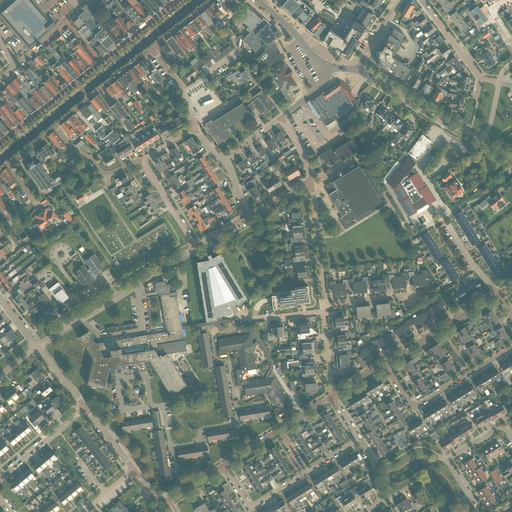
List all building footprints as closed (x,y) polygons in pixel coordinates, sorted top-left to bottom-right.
[(28,0),(14,0),(0,13),(30,48),(55,27),(50,21),(48,23),(28,0)] [(93,0),(92,0),(89,3),(95,10),(99,7),(93,0)] [(103,0),(93,0),(103,11),(108,6),(103,0)] [(127,2),(124,0),(115,0),(125,11),(132,19),(139,28),(144,23),(137,14),(127,2)] [(126,0),(145,22),(152,17),(148,12),(147,13),(143,8),(138,2),(135,0),(126,0)] [(143,8),(145,7),(146,8),(152,16),(158,12),(147,0),(144,0),(140,3),(139,1),(138,2),(143,8)] [(147,0),(159,11),(164,7),(166,5),(162,1),(161,1),(160,2),(157,0),(147,0)] [(213,11),(216,15),(219,18),(223,15),(221,12),(224,9),(226,12),(231,8),(226,3),(228,2),(225,0),(218,0),(214,4),(219,9),(218,10),(216,8),(213,11)] [(270,0),(271,1),(272,0),(277,0),(277,1),(279,2),(281,0),(284,3),(281,7),(292,16),(292,15),(294,17),(293,18),(304,27),(313,16),(300,6),(301,5),(294,0),(270,0)] [(363,0),(355,0),(355,1),(367,9),(370,5),(371,6),(377,10),(380,5),(375,1),(372,0),(370,0),(368,3),(363,0)] [(125,25),(132,33),(137,29),(113,1),(111,3),(113,6),(110,8),(112,10),(117,16),(120,13),(122,14),(121,15),(124,18),(122,20),(125,24),(125,25)] [(102,22),(96,14),(86,3),(81,8),(84,12),(78,17),(78,18),(109,52),(115,47),(116,47),(121,43),(102,22)] [(443,8),(447,13),(453,8),(449,3),(443,8)] [(414,8),(408,4),(405,9),(415,15),(417,17),(421,14),(419,11),(416,12),(412,10),(414,8)] [(475,4),(468,9),(470,12),(480,26),(487,20),(480,10),(477,7),(475,4)] [(212,19),(214,17),(216,19),(218,22),(220,20),(219,19),(219,18),(216,15),(216,16),(209,8),(205,11),(212,19)] [(249,8),(239,19),(248,27),(246,30),(250,33),(262,20),(249,8)] [(405,9),(401,15),(407,18),(409,16),(410,17),(412,19),(415,15),(405,9)] [(452,15),(450,16),(454,22),(460,17),(463,15),(462,14),(464,13),(464,14),(466,13),(465,11),(464,10),(461,12),(461,13),(458,15),(456,12),(455,11),(451,13),(452,15)] [(216,28),(218,27),(212,19),(205,11),(200,16),(209,26),(212,24),(216,28)] [(373,17),(363,11),(344,42),(329,32),(323,41),(347,57),(373,17)] [(334,19),(336,17),(325,11),(324,13),(334,19)] [(117,19),(114,22),(127,37),(132,33),(114,12),(113,13),(117,19)] [(329,27),(331,28),(336,20),(324,13),(322,15),(332,21),(329,27)] [(210,34),(211,36),(214,34),(211,30),(210,29),(208,27),(207,25),(199,16),(195,20),(202,29),(204,27),(207,32),(210,34)] [(110,22),(106,25),(122,42),(127,38),(111,21),(111,20),(109,17),(107,18),(110,22)] [(306,29),(323,41),(329,32),(330,30),(319,23),(321,19),(318,17),(307,27),(306,29)] [(417,22),(414,24),(416,27),(419,24),(423,29),(427,26),(425,24),(428,22),(424,17),(417,22)] [(454,22),(458,26),(464,22),(460,17),(454,22)] [(76,26),(79,30),(78,31),(89,43),(93,46),(94,46),(103,57),(109,52),(78,18),(73,22),(76,26)] [(196,33),(197,34),(201,31),(202,32),(201,33),(204,37),(206,35),(194,20),(189,24),(196,33)] [(250,33),(242,41),(256,53),(260,48),(264,52),(274,41),(278,37),(279,36),(281,34),(279,33),(278,32),(266,21),(264,22),(262,20),(250,33)] [(464,22),(458,26),(462,32),(462,31),(465,34),(469,31),(466,28),(467,27),(468,28),(473,25),(470,21),(466,25),(464,22)] [(197,40),(200,38),(197,34),(196,33),(195,33),(188,25),(183,29),(190,39),(194,36),(197,40)] [(427,27),(421,31),(423,33),(424,35),(427,33),(429,36),(435,31),(431,26),(429,28),(427,27)] [(196,47),(182,29),(177,33),(191,51),(196,47)] [(377,56),(379,65),(404,81),(411,70),(394,59),(395,58),(394,58),(394,56),(393,55),(405,36),(394,29),(387,39),(383,46),(377,56)] [(191,51),(177,33),(172,37),(183,51),(187,49),(188,47),(191,51)] [(428,36),(421,41),(425,44),(430,40),(428,36)] [(432,40),(429,42),(431,45),(433,44),(436,47),(443,42),(439,36),(433,41),(432,40)] [(69,44),(70,44),(90,67),(96,62),(85,50),(86,49),(84,47),(84,45),(82,45),(81,43),(81,42),(79,41),(75,37),(69,43),(69,44)] [(172,37),(167,41),(177,56),(182,52),(177,46),(172,37)] [(282,56),(274,41),(264,52),(260,48),(256,53),(254,55),(262,68),(263,69),(282,58),(282,56)] [(49,44),(45,47),(47,50),(51,54),(53,56),(58,62),(53,66),(58,73),(69,85),(74,80),(79,77),(71,68),(71,69),(63,59),(62,59),(57,53),(55,50),(51,46),(49,44)] [(85,71),(90,67),(70,44),(69,44),(67,46),(74,53),(75,53),(72,56),(76,61),(76,60),(78,63),(85,71)] [(169,53),(174,60),(177,58),(171,51),(166,44),(161,48),(166,55),(169,53)] [(214,57),(216,56),(208,46),(207,48),(214,58),(214,57)] [(440,52),(439,50),(438,50),(430,56),(425,59),(428,63),(436,58),(435,56),(437,54),(438,57),(440,55),(442,57),(444,57),(446,60),(450,57),(448,55),(451,52),(447,47),(440,52)] [(438,50),(436,48),(428,53),(430,56),(438,50)] [(490,54),(489,52),(482,56),(488,67),(495,62),(492,57),(496,55),(494,52),(490,54)] [(46,58),(42,54),(39,56),(40,58),(38,57),(35,60),(41,66),(45,63),(43,61),(46,58)] [(448,67),(445,69),(446,71),(458,62),(454,57),(448,62),(446,64),(448,67)] [(73,59),(69,63),(72,67),(74,69),(73,69),(79,76),(84,72),(73,59)] [(139,64),(149,77),(150,76),(152,78),(149,80),(155,87),(157,85),(155,84),(158,82),(159,84),(163,80),(156,71),(153,67),(152,68),(145,59),(139,64)] [(415,69),(418,71),(424,62),(420,59),(415,69)] [(30,66),(34,71),(38,68),(31,61),(28,64),(30,66)] [(456,72),(462,67),(458,62),(446,71),(444,73),(446,76),(451,71),(454,69),(456,72)] [(197,69),(200,67),(197,63),(194,65),(190,69),(191,70),(185,76),(189,81),(197,75),(194,71),(197,69)] [(138,65),(133,69),(144,81),(146,80),(143,77),(145,75),(138,65)] [(270,72),(281,90),(285,97),(289,94),(288,92),(297,86),(295,83),(290,75),(293,74),(291,70),(288,72),(284,65),(270,72)] [(42,82),(43,81),(40,78),(41,78),(34,71),(30,66),(24,72),(25,74),(32,82),(36,87),(48,102),(55,96),(42,82)] [(248,68),(245,70),(246,71),(241,74),(239,70),(230,76),(235,83),(239,81),(240,83),(249,78),(248,76),(252,73),(248,68)] [(134,82),(135,82),(137,85),(142,81),(133,69),(127,73),(134,82)] [(470,84),(471,78),(467,77),(467,74),(464,69),(460,73),(463,76),(461,82),(461,83),(470,84)] [(414,78),(410,86),(416,89),(420,81),(417,79),(420,74),(416,71),(413,77),(414,78)] [(40,78),(43,81),(42,82),(55,96),(60,92),(52,82),(53,80),(51,78),(47,73),(41,78),(40,78)] [(127,73),(124,76),(136,92),(138,91),(136,88),(138,87),(134,82),(127,73)] [(48,102),(36,87),(32,82),(25,74),(23,76),(29,83),(26,85),(32,92),(43,106),(48,102)] [(51,78),(53,80),(62,91),(68,85),(64,80),(62,81),(60,79),(58,81),(54,76),(51,78)] [(132,92),(134,94),(136,92),(124,76),(118,80),(125,90),(128,87),(132,92)] [(18,78),(13,82),(28,101),(36,111),(41,106),(33,96),(18,78)] [(468,91),(470,84),(461,83),(461,82),(451,80),(449,84),(454,85),(454,84),(461,85),(460,89),(468,91)] [(329,131),(339,124),(348,117),(352,111),(358,103),(350,93),(352,91),(342,83),(340,81),(339,82),(317,97),(309,103),(329,131)] [(121,98),(124,96),(127,100),(129,98),(127,96),(126,94),(116,82),(111,86),(121,98)] [(13,83),(7,88),(30,115),(36,111),(13,83)] [(432,85),(429,83),(428,85),(426,84),(421,93),(424,94),(424,95),(425,94),(429,96),(434,89),(431,87),(432,85)] [(112,97),(114,96),(116,99),(119,98),(110,86),(106,89),(112,97)] [(15,113),(22,121),(29,115),(18,101),(17,100),(6,87),(2,91),(0,92),(0,95),(5,102),(10,108),(10,107),(15,113)] [(438,87),(434,92),(436,93),(432,99),(438,102),(443,95),(447,97),(449,93),(442,89),(438,87)] [(251,103),(255,109),(256,109),(260,115),(263,113),(265,115),(274,108),(261,91),(249,100),(251,103)] [(99,94),(95,98),(90,102),(98,112),(101,109),(103,111),(102,112),(106,117),(107,118),(109,116),(106,113),(110,109),(99,94)] [(0,97),(0,96),(0,101),(4,106),(2,108),(17,126),(22,121),(0,97)] [(377,104),(369,98),(368,100),(365,99),(361,105),(366,108),(365,110),(368,111),(369,110),(373,113),(379,106),(377,104)] [(462,111),(463,109),(464,109),(465,107),(462,106),(463,104),(462,104),(463,100),(460,99),(459,101),(457,100),(456,102),(449,100),(447,106),(455,108),(454,110),(462,111)] [(173,108),(177,105),(178,104),(175,101),(174,102),(172,100),(168,103),(172,108),(173,108)] [(139,111),(140,112),(143,111),(141,109),(135,101),(132,103),(139,111)] [(127,118),(125,116),(116,103),(110,108),(119,120),(122,122),(130,132),(134,128),(127,118)] [(250,115),(249,113),(255,109),(251,103),(245,107),(243,104),(224,115),(223,113),(205,125),(209,130),(208,131),(210,135),(211,134),(218,145),(232,136),(228,129),(250,115)] [(83,108),(80,111),(87,119),(92,115),(93,114),(95,116),(98,120),(102,117),(97,111),(91,105),(87,108),(85,106),(83,108)] [(0,116),(11,130),(16,126),(0,107),(0,116)] [(382,124),(384,126),(388,120),(386,119),(390,114),(381,107),(376,114),(375,116),(383,122),(382,124)] [(75,114),(72,117),(80,126),(79,126),(84,131),(88,127),(84,122),(84,123),(75,114)] [(109,116),(107,118),(104,120),(108,125),(113,121),(109,116)] [(84,131),(71,117),(67,121),(70,126),(71,125),(79,136),(80,136),(82,135),(82,134),(94,147),(96,144),(84,131)] [(171,121),(175,128),(184,123),(180,117),(175,120),(174,119),(171,121)] [(384,126),(381,130),(384,131),(389,124),(392,126),(391,128),(393,130),(394,128),(398,131),(404,124),(400,121),(398,119),(398,120),(394,117),(390,122),(388,120),(384,126)] [(365,125),(368,128),(373,121),(370,118),(365,125)] [(0,130),(5,136),(10,131),(0,120),(0,130)] [(170,129),(165,120),(161,122),(165,128),(161,131),(163,133),(164,135),(170,131),(169,130),(170,129)] [(61,126),(64,130),(69,136),(68,137),(79,149),(86,153),(90,150),(85,144),(82,141),(66,122),(61,126)] [(106,143),(109,140),(113,145),(120,139),(113,131),(109,134),(103,126),(96,131),(106,143)] [(399,132),(393,141),(397,144),(400,139),(402,140),(402,139),(404,137),(406,139),(407,138),(407,139),(413,131),(407,126),(401,134),(399,132)] [(154,133),(151,135),(150,135),(154,141),(160,138),(156,132),(154,128),(152,129),(154,133)] [(150,135),(151,135),(149,131),(147,133),(149,136),(146,138),(145,139),(149,145),(154,141),(150,135)] [(65,150),(67,148),(65,146),(54,132),(48,137),(60,150),(63,148),(65,150)] [(281,132),(275,135),(280,143),(281,144),(284,143),(283,141),(285,139),(281,132)] [(140,142),(143,148),(149,145),(145,139),(146,138),(143,135),(141,136),(144,140),(140,142)] [(432,142),(422,135),(408,154),(418,161),(432,142)] [(353,139),(351,136),(320,155),(328,167),(340,159),(341,161),(360,150),(353,139)] [(143,148),(140,142),(138,138),(136,139),(138,143),(134,145),(138,151),(143,148)] [(198,150),(196,146),(191,138),(186,142),(190,150),(191,149),(193,153),(195,156),(200,152),(198,150)] [(271,139),(266,143),(272,152),(279,148),(275,142),(274,143),(271,139)] [(125,148),(124,145),(121,147),(127,156),(133,153),(129,147),(125,150),(124,148),(125,148)] [(41,165),(49,159),(51,162),(55,159),(53,156),(46,146),(41,149),(42,149),(38,152),(39,154),(36,156),(41,162),(40,163),(41,165)] [(262,146),(256,150),(261,157),(266,153),(262,146)] [(127,156),(121,147),(119,148),(120,151),(122,150),(122,151),(118,154),(121,160),(127,156)] [(176,148),(170,151),(174,158),(172,160),(176,166),(180,163),(178,159),(182,157),(176,148)] [(61,159),(64,163),(68,160),(71,163),(76,159),(70,152),(61,159)] [(112,156),(110,153),(107,155),(109,158),(104,161),(108,167),(116,162),(112,156)] [(164,162),(162,159),(166,157),(167,160),(170,158),(167,153),(164,155),(161,157),(154,161),(157,167),(164,162)] [(252,166),(258,162),(257,161),(253,153),(247,157),(252,166)] [(195,166),(197,168),(206,162),(203,157),(198,160),(200,164),(199,165),(198,164),(195,166)] [(409,217),(419,211),(420,212),(427,208),(426,206),(435,201),(427,186),(426,187),(417,173),(416,174),(412,168),(416,163),(409,158),(399,171),(398,170),(388,184),(393,188),(401,202),(400,203),(409,217)] [(237,164),(238,165),(237,166),(239,169),(240,169),(242,171),(249,167),(247,164),(246,165),(243,160),(237,164)] [(42,167),(41,165),(40,163),(40,162),(39,163),(38,162),(37,162),(38,163),(36,163),(36,164),(36,165),(35,165),(34,162),(34,161),(33,162),(33,161),(32,161),(33,162),(30,164),(29,163),(29,164),(29,165),(28,165),(29,165),(30,167),(29,168),(30,169),(30,170),(28,171),(31,175),(30,175),(31,176),(31,175),(33,179),(34,179),(36,182),(36,183),(38,186),(38,187),(39,186),(39,187),(40,189),(41,189),(41,190),(42,190),(43,190),(43,191),(44,191),(44,190),(45,190),(45,189),(47,191),(47,192),(48,191),(50,192),(50,193),(51,191),(52,191),(53,191),(53,190),(52,190),(53,187),(54,187),(61,182),(63,180),(63,178),(59,173),(52,178),(51,177),(50,177),(50,178),(48,175),(48,174),(45,171),(46,171),(45,170),(43,167),(43,166),(42,167)] [(284,161),(282,162),(285,167),(287,170),(288,169),(289,171),(285,173),(289,181),(295,177),(287,165),(284,161)] [(171,163),(166,166),(164,162),(157,167),(161,173),(168,168),(170,172),(175,169),(173,166),(171,163)] [(197,168),(198,170),(201,168),(200,167),(202,166),(204,170),(209,167),(206,162),(197,168)] [(275,164),(270,167),(274,173),(279,170),(275,164)] [(287,165),(295,177),(300,174),(296,167),(292,169),(291,167),(289,164),(287,165)] [(365,167),(362,170),(359,166),(333,182),(332,181),(325,186),(330,194),(329,195),(342,216),(339,218),(345,227),(356,220),(357,222),(373,212),(371,209),(382,202),(379,198),(383,196),(365,167)] [(204,170),(206,173),(205,174),(204,174),(201,175),(203,178),(212,172),(209,167),(204,170)] [(12,188),(15,186),(14,185),(17,182),(8,169),(3,173),(12,186),(11,187),(12,188)] [(212,172),(203,178),(204,180),(207,178),(206,177),(208,176),(210,180),(215,177),(212,172)] [(448,173),(442,178),(446,183),(452,178),(448,173)] [(126,174),(118,179),(116,181),(117,184),(120,182),(122,184),(129,180),(126,174)] [(183,177),(182,175),(179,177),(179,178),(177,179),(175,175),(167,179),(171,185),(183,177)] [(5,183),(0,176),(0,185),(7,194),(9,193),(12,197),(14,196),(5,183)] [(182,181),(185,180),(183,177),(171,185),(172,187),(172,188),(172,189),(173,190),(174,190),(182,186),(179,182),(181,181),(182,181)] [(210,180),(212,183),(211,184),(210,183),(207,185),(209,187),(213,185),(218,182),(215,177),(210,180)] [(261,197),(260,196),(261,195),(256,187),(258,185),(253,177),(246,182),(247,185),(252,183),(253,184),(251,185),(253,188),(249,191),(254,199),(257,198),(258,198),(261,197)] [(265,186),(269,193),(275,189),(271,182),(270,179),(269,180),(268,177),(266,178),(268,181),(268,180),(270,183),(265,186)] [(272,178),(270,179),(271,182),(275,189),(282,185),(277,178),(274,180),(272,178)] [(447,184),(442,188),(452,200),(463,191),(462,189),(459,185),(459,186),(458,185),(459,184),(457,182),(456,183),(456,182),(449,188),(447,184)] [(135,190),(131,184),(127,187),(129,190),(125,193),(127,195),(130,192),(130,193),(135,190)] [(221,192),(218,187),(213,191),(209,193),(210,196),(213,194),(213,193),(214,192),(216,196),(221,192)] [(191,194),(188,189),(184,191),(183,191),(178,194),(181,200),(190,194),(191,194)] [(133,198),(138,195),(135,190),(130,193),(132,196),(129,198),(130,200),(133,198)] [(196,191),(191,195),(192,196),(198,193),(201,198),(203,197),(198,190),(196,191)] [(224,197),(221,192),(216,196),(218,199),(217,200),(216,199),(214,201),(215,203),(224,197)] [(192,196),(191,195),(190,194),(181,200),(185,205),(190,202),(188,198),(189,197),(190,198),(192,197),(192,196)] [(8,207),(3,200),(0,195),(0,205),(3,210),(6,208),(8,212),(11,210),(8,207)] [(136,201),(132,203),(133,205),(137,203),(142,200),(138,195),(133,198),(136,201)] [(148,201),(145,203),(146,205),(149,203),(154,200),(150,195),(146,198),(148,201)] [(498,196),(497,195),(491,200),(488,197),(478,206),(481,211),(488,205),(492,210),(496,207),(499,210),(505,205),(502,202),(504,200),(500,195),(498,196)] [(216,205),(219,204),(219,203),(220,202),(222,205),(227,202),(224,197),(215,203),(216,205)] [(44,207),(50,204),(48,201),(46,198),(40,202),(42,205),(42,204),(44,207)] [(149,210),(152,208),(153,208),(157,205),(154,200),(149,203),(151,206),(148,208),(149,210)] [(221,213),(230,207),(227,202),(222,205),(225,209),(223,210),(222,209),(220,211),(221,213)] [(153,208),(155,211),(151,213),(153,215),(156,213),(161,211),(157,205),(153,208)] [(194,206),(188,210),(191,216),(201,210),(199,207),(197,209),(197,210),(196,211),(194,206)] [(234,212),(230,207),(221,213),(222,215),(225,214),(225,213),(226,212),(228,215),(234,212)] [(46,210),(45,210),(40,213),(48,225),(52,222),(53,224),(58,221),(57,219),(53,212),(52,211),(51,211),(49,208),(46,210)] [(293,211),(293,213),(291,213),(291,217),(288,218),(289,223),(296,222),(296,219),(300,219),(300,218),(303,217),(302,212),(299,212),(298,208),(293,211)] [(191,216),(194,221),(200,217),(198,213),(199,212),(200,214),(202,212),(201,210),(191,216)] [(461,211),(454,216),(458,222),(465,217),(468,215),(467,214),(464,216),(461,211)] [(48,225),(40,213),(35,216),(36,217),(32,219),(34,222),(35,224),(37,227),(34,229),(33,229),(30,231),(35,237),(37,235),(36,233),(39,231),(48,225)] [(63,216),(68,223),(73,220),(68,213),(63,216)] [(198,227),(207,221),(206,218),(204,220),(204,221),(203,222),(200,217),(194,221),(198,227)] [(458,222),(462,228),(469,223),(472,221),(471,220),(468,222),(465,217),(458,222)] [(206,224),(209,223),(207,221),(198,227),(201,232),(207,228),(204,224),(206,223),(206,224)] [(304,227),(301,227),(301,226),(297,226),(297,223),(289,224),(289,229),(293,229),(293,233),(304,232),(304,227)] [(462,228),(465,234),(472,229),(475,227),(474,226),(471,227),(469,223),(462,228)] [(465,234),(469,240),(476,235),(479,233),(478,231),(475,233),(472,229),(465,234)] [(16,232),(7,238),(13,246),(21,241),(16,232)] [(303,239),(303,237),(305,237),(304,232),(293,233),(294,237),(290,238),(291,243),(299,242),(298,239),(303,239)] [(419,240),(422,238),(424,243),(432,238),(428,232),(418,238),(419,240)] [(469,240),(473,246),(483,239),(482,237),(479,239),(476,235),(469,240)] [(428,249),(435,244),(432,238),(424,243),(421,244),(423,246),(426,244),(428,249)] [(289,244),(290,249),(295,249),(295,253),(307,252),(306,247),(304,247),(304,246),(299,246),(299,243),(289,244)] [(426,252),(429,251),(432,255),(439,250),(435,244),(428,249),(425,250),(426,252)] [(485,244),(478,249),(482,255),(489,250),(492,248),(491,247),(488,248),(485,244)] [(439,250),(432,255),(429,257),(430,258),(433,257),(436,261),(443,256),(439,250)] [(482,255),(485,260),(485,261),(493,256),(496,255),(494,253),(491,255),(489,250),(482,255)] [(305,257),(307,257),(307,252),(295,253),(296,257),(293,258),(293,263),(301,262),(301,259),(305,259),(305,257)] [(91,284),(95,281),(94,279),(103,272),(101,269),(103,267),(95,254),(90,257),(91,257),(85,261),(90,268),(87,270),(84,266),(80,269),(81,270),(78,273),(79,274),(76,276),(85,288),(89,285),(89,286),(91,284)] [(211,255),(209,256),(208,254),(207,255),(206,256),(205,256),(205,257),(205,258),(204,259),(204,260),(204,261),(204,262),(197,263),(207,322),(223,320),(222,317),(225,316),(225,317),(234,314),(231,308),(238,304),(238,305),(247,300),(220,254),(213,259),(211,255)] [(496,262),(499,260),(498,259),(495,260),(493,256),(485,261),(489,267),(496,262)] [(442,266),(444,270),(452,265),(448,259),(437,266),(439,267),(442,266)] [(502,265),(499,266),(496,262),(489,267),(493,273),(500,268),(503,266),(505,265),(504,263),(502,265)] [(293,264),(294,269),(297,269),(298,273),(309,272),(308,267),(306,267),(306,266),(302,266),(301,263),(293,264)] [(448,276),(455,271),(452,265),(444,270),(441,272),(442,274),(445,272),(448,276)] [(1,272),(0,273),(0,281),(5,278),(3,275),(6,273),(11,269),(9,267),(4,270),(5,271),(2,273),(1,272)] [(506,271),(503,272),(500,268),(493,273),(496,279),(507,273),(506,271)] [(428,270),(423,271),(422,274),(418,275),(420,286),(425,285),(425,284),(426,284),(425,279),(428,278),(428,270)] [(459,277),(455,271),(448,276),(445,278),(446,279),(449,278),(452,282),(459,277)] [(298,277),(295,278),(296,283),(303,282),(303,279),(307,278),(307,277),(310,277),(309,272),(298,273),(298,277)] [(414,275),(414,272),(409,273),(409,280),(413,280),(413,286),(414,285),(415,287),(420,286),(418,275),(414,275)] [(403,273),(402,277),(398,277),(400,288),(405,288),(405,287),(406,286),(405,281),(409,280),(408,273),(403,273)] [(398,277),(395,278),(394,274),(389,275),(390,283),(393,282),(393,288),(395,288),(395,289),(400,288),(398,277)] [(5,278),(0,281),(0,282),(3,287),(9,282),(7,280),(10,278),(12,276),(10,275),(9,276),(6,278),(5,278)] [(383,276),(383,279),(379,279),(380,291),(385,290),(385,289),(386,289),(386,283),(389,283),(388,275),(383,276)] [(360,293),(365,292),(365,291),(366,291),(366,285),(369,285),(368,277),(363,278),(363,281),(359,282),(360,293)] [(379,279),(375,280),(374,277),(369,277),(370,285),(373,285),(373,290),(375,290),(375,291),(380,291),(379,279)] [(476,291),(482,288),(476,277),(474,278),(476,282),(472,284),(476,291)] [(9,282),(3,287),(7,292),(13,288),(11,285),(14,283),(16,281),(14,279),(13,281),(10,283),(9,282)] [(355,282),(354,279),(349,279),(350,287),(353,287),(354,292),(355,292),(355,293),(360,293),(359,282),(355,282)] [(348,280),(343,280),(343,284),(339,284),(340,295),(345,295),(345,293),(347,293),(346,288),(349,287),(348,280)] [(335,284),(334,281),(329,282),(330,290),(333,289),(334,295),(335,295),(335,296),(340,295),(339,284),(335,284)] [(470,295),(476,291),(472,284),(470,281),(468,282),(470,285),(465,288),(470,295)] [(68,296),(69,297),(69,296),(58,282),(49,290),(60,304),(62,302),(61,301),(64,300),(68,296)] [(164,282),(157,283),(155,285),(156,292),(159,293),(159,296),(160,295),(166,332),(95,344),(88,333),(88,332),(79,338),(80,338),(94,360),(88,385),(87,385),(105,390),(105,389),(104,389),(109,367),(150,361),(169,392),(169,393),(172,391),(174,394),(180,390),(180,391),(187,386),(167,355),(182,352),(187,351),(185,340),(184,340),(183,329),(182,326),(177,296),(178,296),(177,292),(170,293),(169,285),(167,285),(166,283),(164,282)] [(470,295),(465,288),(464,285),(462,286),(464,289),(460,291),(464,299),(470,295)] [(298,307),(297,305),(310,303),(308,287),(295,288),(295,290),(290,290),(291,296),(278,297),(278,296),(272,296),(273,310),(298,307)] [(18,306),(24,301),(19,295),(23,292),(20,288),(14,293),(17,296),(13,299),(18,306)] [(453,295),(458,303),(464,299),(460,291),(458,289),(456,290),(458,293),(453,295)] [(50,311),(55,307),(43,293),(37,298),(41,303),(35,308),(33,306),(31,307),(29,308),(30,309),(31,311),(30,312),(36,320),(49,310),(50,311)] [(440,316),(444,313),(444,312),(446,311),(443,307),(446,305),(442,300),(439,301),(440,303),(434,306),(440,316)] [(29,307),(29,308),(31,307),(33,306),(31,303),(27,305),(24,301),(18,306),(23,312),(29,307)] [(388,305),(388,304),(383,305),(384,316),(388,315),(389,319),(395,318),(394,310),(391,310),(390,305),(388,305)] [(384,316),(383,305),(378,305),(378,306),(376,306),(377,312),(374,312),(374,316),(374,318),(378,318),(378,316),(384,316)] [(371,316),(374,316),(374,312),(371,312),(370,307),(368,307),(368,306),(363,307),(364,318),(371,317),(371,316)] [(436,317),(436,318),(440,316),(434,306),(429,310),(429,311),(427,312),(428,315),(431,314),(434,318),(436,317)] [(364,318),(363,307),(358,307),(359,309),(356,309),(357,314),(354,314),(355,321),(358,320),(358,319),(364,318)] [(335,316),(335,317),(333,318),(333,323),(344,321),(344,317),(347,317),(346,311),(339,311),(339,316),(335,316)] [(496,316),(492,311),(485,315),(485,316),(480,319),(482,322),(487,318),(488,321),(496,316)] [(426,317),(428,315),(427,312),(424,314),(423,313),(417,317),(423,326),(427,324),(427,323),(429,322),(426,317)] [(490,324),(488,325),(490,329),(491,330),(498,326),(496,324),(499,322),(496,316),(488,321),(490,324)] [(419,329),(423,326),(417,317),(412,320),(411,319),(408,320),(411,326),(414,324),(417,329),(419,328),(419,329)] [(207,322),(182,326),(183,329),(201,326),(208,325),(227,322),(228,322),(229,322),(229,323),(230,323),(231,324),(232,326),(233,327),(234,328),(235,329),(237,329),(238,330),(239,331),(241,331),(242,331),(244,332),(246,332),(247,332),(248,332),(249,332),(250,332),(251,333),(252,333),(252,334),(253,334),(253,335),(257,341),(257,342),(256,342),(256,343),(255,343),(254,344),(253,344),(252,344),(253,347),(254,346),(255,346),(256,346),(257,345),(258,344),(270,363),(271,364),(271,365),(271,366),(271,367),(271,368),(270,368),(270,369),(270,370),(269,370),(269,371),(268,371),(268,372),(267,373),(267,374),(266,375),(266,376),(266,377),(266,378),(266,379),(269,378),(273,377),(273,376),(273,375),(272,374),(272,373),(272,372),(272,371),(272,370),(273,370),(273,369),(273,368),(273,367),(273,366),(273,365),(273,364),(273,363),(273,362),(272,361),(255,333),(254,332),(253,331),(252,331),(252,330),(251,330),(250,330),(249,329),(248,329),(247,329),(246,329),(245,329),(243,329),(242,329),(241,329),(240,328),(239,328),(238,327),(236,326),(235,325),(234,324),(233,323),(233,322),(232,322),(232,321),(231,321),(230,321),(229,320),(228,320),(227,320),(226,320),(226,319),(223,320),(207,322)] [(312,329),(311,324),(309,324),(309,323),(304,323),(304,320),(296,321),(297,326),(300,326),(300,330),(312,329)] [(408,320),(405,322),(406,324),(400,327),(406,337),(410,334),(410,333),(412,332),(409,327),(411,326),(408,320)] [(334,328),(336,328),(336,329),(341,328),(341,331),(349,330),(348,326),(345,325),(344,321),(333,323),(334,328)] [(272,326),(272,328),(271,329),(272,333),(267,333),(268,341),(274,340),(275,337),(279,337),(277,325),(272,326)] [(284,327),(283,327),(282,325),(277,325),(279,337),(282,336),(283,339),(288,339),(288,331),(284,331),(284,327)] [(460,338),(468,334),(466,331),(471,328),(470,325),(464,328),(457,333),(460,338)] [(506,333),(502,327),(500,329),(498,326),(491,330),(495,336),(497,335),(498,337),(506,333)] [(400,327),(395,331),(395,332),(393,333),(394,336),(397,335),(400,339),(402,338),(402,339),(406,337),(400,327)] [(310,335),(310,334),(312,334),(312,329),(300,330),(301,334),(298,335),(298,340),(306,339),(306,336),(310,335)] [(0,334),(0,340),(1,339),(1,340),(5,337),(7,340),(9,343),(11,341),(17,337),(11,330),(8,332),(6,330),(0,335),(0,334)] [(347,341),(346,337),(349,336),(349,331),(341,332),(341,335),(337,336),(337,337),(335,337),(336,343),(347,341)] [(199,335),(200,343),(209,342),(208,333),(199,335)] [(394,336),(393,333),(390,335),(389,334),(384,337),(389,347),(393,345),(393,344),(395,342),(392,338),(394,336)] [(502,343),(509,338),(506,333),(498,337),(500,340),(495,343),(496,346),(498,349),(504,346),(502,343)] [(468,345),(475,341),(472,335),(469,336),(468,334),(460,338),(464,344),(467,342),(468,345)] [(247,371),(256,370),(253,347),(252,344),(251,335),(218,340),(220,350),(219,350),(219,356),(228,355),(227,351),(229,351),(230,353),(238,352),(241,368),(242,367),(242,369),(236,370),(238,386),(245,385),(245,387),(246,397),(266,394),(275,407),(277,406),(278,407),(274,410),(278,416),(284,412),(281,408),(290,403),(274,377),(273,377),(269,378),(266,379),(248,382),(247,371)] [(377,347),(380,345),(383,350),(385,349),(385,350),(389,347),(384,337),(378,341),(377,340),(374,341),(377,347)] [(313,343),(311,344),(311,342),(307,343),(306,340),(298,341),(299,346),(302,346),(303,350),(314,349),(313,343)] [(347,345),(347,341),(336,343),(336,348),(338,347),(339,349),(343,348),(343,351),(351,350),(351,345),(347,345)] [(375,348),(377,347),(374,341),(371,342),(372,345),(366,348),(372,358),(376,355),(376,354),(378,353),(375,348)] [(470,355),(478,350),(476,347),(478,346),(475,341),(468,345),(470,347),(467,349),(470,355)] [(200,343),(202,351),(210,350),(209,342),(200,343)] [(442,350),(438,344),(431,349),(426,352),(427,355),(433,352),(434,354),(442,350)] [(372,358),(366,348),(360,352),(361,353),(358,354),(360,357),(363,356),(366,360),(368,359),(368,360),(372,358)] [(312,354),(315,354),(314,349),(303,350),(303,354),(300,355),(300,357),(299,357),(299,360),(308,359),(308,356),(312,355),(312,354)] [(485,349),(479,353),(478,350),(470,355),(474,360),(481,356),(487,352),(485,349)] [(202,351),(203,360),(212,358),(210,350),(202,351)] [(442,357),(445,355),(442,350),(434,354),(436,357),(434,358),(438,364),(444,360),(442,357)] [(339,356),(340,357),(337,357),(338,362),(349,361),(349,357),(352,356),(351,351),(343,352),(344,355),(339,356)] [(203,360),(204,368),(213,367),(212,358),(203,360)] [(413,367),(412,365),(417,361),(415,358),(410,362),(403,366),(406,372),(413,367)] [(316,363),(313,364),(313,362),(309,363),(308,360),(301,361),(301,366),(305,366),(305,370),(316,368),(316,363)] [(452,366),(448,361),(446,362),(444,360),(438,364),(441,369),(443,368),(445,371),(452,366)] [(338,368),(341,367),(341,369),(345,368),(345,374),(344,375),(356,367),(355,365),(349,365),(349,361),(338,362),(338,368)] [(509,371),(505,364),(501,367),(503,370),(501,372),(508,384),(510,382),(505,374),(509,371)] [(216,367),(217,376),(226,374),(225,366),(216,367)] [(448,376),(455,372),(452,366),(445,371),(446,373),(441,377),(443,380),(444,382),(450,378),(448,376)] [(415,370),(413,367),(406,372),(410,377),(413,375),(414,378),(412,379),(413,379),(414,378),(420,374),(417,369),(415,370)] [(317,374),(316,368),(305,370),(306,374),(302,375),(303,380),(311,379),(310,376),(315,375),(314,374),(317,374)] [(28,384),(32,388),(39,383),(36,380),(42,376),(37,370),(31,374),(29,376),(32,381),(28,384)] [(497,370),(491,373),(495,380),(496,379),(499,377),(501,381),(504,384),(506,383),(504,379),(503,379),(501,376),(497,370)] [(495,380),(491,373),(486,376),(490,383),(491,383),(494,381),(496,384),(498,383),(496,379),(495,380)] [(217,376),(218,384),(228,383),(226,374),(217,376)] [(416,381),(413,382),(416,388),(424,384),(422,381),(424,380),(420,374),(414,378),(416,381)] [(491,383),(490,383),(486,376),(480,380),(485,386),(489,384),(491,387),(493,386),(491,383)] [(309,392),(309,396),(317,391),(317,390),(318,390),(317,384),(311,384),(310,380),(303,381),(303,386),(305,385),(306,392),(309,392)] [(384,387),(380,380),(375,383),(379,390),(383,387),(385,391),(387,390),(385,386),(384,387)] [(475,384),(474,385),(476,389),(478,388),(479,390),(483,387),(485,391),(487,389),(485,386),(480,380),(475,383),(475,384)] [(218,384),(220,393),(229,391),(228,383),(218,384)] [(379,390),(375,383),(370,387),(374,393),(377,391),(380,394),(382,393),(379,390)] [(416,388),(420,394),(427,389),(432,386),(431,383),(425,386),(424,384),(416,388)] [(48,384),(42,388),(40,386),(35,390),(38,394),(41,392),(44,396),(52,390),(48,384)] [(471,386),(465,389),(469,396),(470,395),(473,393),(475,397),(477,395),(475,392),(474,391),(476,390),(473,386),(472,387),(471,386)] [(374,393),(370,387),(364,390),(365,392),(368,397),(372,394),(374,398),(376,396),(374,393)] [(13,389),(8,393),(15,401),(17,398),(20,402),(25,397),(28,395),(24,391),(22,393),(19,396),(13,389)] [(470,395),(469,396),(465,389),(460,393),(464,399),(465,399),(468,397),(470,400),(472,399),(470,395)] [(220,393),(221,401),(230,400),(229,391),(220,393)] [(365,392),(360,395),(364,402),(365,402),(368,400),(370,403),(372,402),(370,398),(369,399),(368,397),(365,392)] [(15,401),(8,393),(3,397),(9,404),(7,405),(11,410),(14,406),(12,403),(15,401)] [(464,399),(460,393),(454,396),(458,402),(459,402),(463,400),(465,403),(467,402),(465,399),(464,399)] [(364,402),(360,395),(354,399),(358,405),(359,405),(363,403),(365,406),(367,405),(365,402),(364,402)] [(61,398),(59,396),(58,396),(57,396),(52,401),(53,402),(44,409),(47,414),(52,410),(52,409),(56,406),(57,408),(63,403),(60,400),(61,399),(61,398)] [(459,402),(458,402),(454,396),(449,399),(450,401),(448,401),(450,404),(451,403),(453,406),(456,404),(457,406),(458,405),(459,407),(461,405),(459,402)] [(358,405),(354,399),(349,402),(353,409),(357,406),(359,409),(355,412),(357,415),(363,411),(359,405),(358,405)] [(221,401),(223,410),(232,408),(230,400),(221,401)] [(0,411),(0,412),(3,410),(6,413),(11,410),(7,405),(5,407),(0,401),(0,411)] [(389,410),(390,411),(396,407),(393,401),(388,404),(386,401),(381,404),(384,409),(387,407),(389,410)] [(445,402),(439,405),(443,412),(444,411),(447,409),(449,413),(451,412),(449,408),(448,408),(445,402)] [(443,412),(439,405),(434,409),(438,415),(439,415),(442,413),(445,418),(447,417),(444,411),(443,412)] [(502,416),(506,413),(502,406),(497,409),(502,416)] [(269,407),(259,409),(261,418),(270,416),(269,407)] [(389,410),(386,412),(387,414),(390,412),(393,416),(400,412),(396,407),(390,411),(389,410)] [(37,413),(33,408),(30,411),(40,423),(45,418),(39,411),(37,413)] [(223,410),(224,418),(233,416),(232,408),(223,410)] [(261,418),(259,409),(249,411),(251,419),(261,418)] [(439,415),(438,415),(434,409),(428,412),(432,419),(433,418),(437,416),(439,419),(441,418),(439,415)] [(497,419),(502,416),(497,409),(492,412),(497,419)] [(492,422),(497,419),(492,412),(490,413),(488,410),(486,411),(488,414),(492,422)] [(30,411),(28,413),(31,417),(29,419),(35,427),(40,423),(30,411)] [(251,419),(249,411),(239,412),(241,421),(251,419)] [(366,412),(360,416),(363,422),(370,418),(374,416),(372,414),(369,416),(366,412)] [(396,421),(396,422),(403,418),(400,412),(393,416),(389,418),(390,420),(394,418),(396,421)] [(433,418),(432,419),(428,412),(423,415),(427,422),(431,419),(435,425),(437,424),(433,418)] [(474,420),(479,427),(486,423),(482,415),(481,415),(479,412),(475,415),(477,418),(474,420)] [(323,413),(318,416),(320,418),(321,417),(325,422),(331,418),(328,413),(324,415),(323,413)] [(486,423),(488,421),(490,424),(492,422),(488,414),(485,416),(484,414),(482,415),(486,423)] [(373,423),(374,424),(377,422),(381,419),(380,417),(372,422),(370,418),(363,422),(367,427),(373,423)] [(151,418),(142,420),(143,428),(153,427),(151,418)] [(326,429),(334,423),(331,418),(325,422),(327,425),(325,427),(326,429)] [(396,421),(393,423),(394,425),(397,423),(400,427),(406,423),(403,418),(396,422),(396,421)] [(142,420),(132,421),(133,430),(143,428),(142,420)] [(420,420),(415,424),(419,431),(420,430),(423,428),(425,431),(427,430),(425,427),(424,427),(420,420)] [(123,431),(133,430),(132,421),(122,423),(123,431)] [(460,423),(463,427),(462,427),(467,435),(474,430),(470,422),(467,424),(465,421),(460,423)] [(331,433),(337,429),(334,423),(326,429),(327,431),(329,430),(331,433)] [(370,432),(374,430),(375,430),(377,429),(380,427),(382,426),(381,424),(379,425),(376,427),(374,424),(373,423),(367,427),(370,432)] [(31,430),(26,424),(22,428),(27,433),(31,430)] [(422,433),(420,430),(419,431),(415,424),(409,427),(413,434),(417,431),(420,435),(422,433)] [(82,427),(75,432),(79,438),(86,432),(82,427)] [(27,433),(22,428),(18,431),(23,437),(27,433)] [(238,436),(237,428),(227,429),(228,438),(238,436)] [(17,442),(13,436),(11,433),(7,429),(5,431),(9,435),(8,435),(10,438),(8,440),(13,445),(17,442)] [(228,438),(227,429),(217,431),(218,439),(228,438)] [(332,439),(341,434),(337,429),(331,433),(333,435),(331,437),(332,439)] [(459,433),(458,433),(456,429),(452,432),(454,435),(459,443),(463,440),(459,433)] [(154,431),(156,441),(164,440),(163,430),(154,431)] [(371,439),(378,435),(378,436),(382,434),(381,432),(377,434),(375,430),(374,430),(370,432),(368,434),(371,439)] [(23,437),(18,431),(13,436),(17,442),(23,437)] [(218,439),(217,431),(207,432),(209,441),(218,439)] [(86,432),(79,438),(84,443),(90,438),(86,432)] [(304,435),(303,433),(301,435),(299,432),(293,436),(296,441),(304,435)] [(338,443),(344,439),(341,434),(332,439),(334,441),(336,439),(338,443)] [(306,442),(304,439),(306,437),(304,435),(296,441),(299,446),(306,442)] [(375,445),(381,440),(382,442),(385,439),(384,437),(381,439),(378,436),(378,435),(371,439),(375,445)] [(459,443),(454,435),(449,438),(454,446),(459,443)] [(84,443),(88,449),(95,443),(90,438),(84,443)] [(454,446),(449,438),(445,441),(449,449),(454,446)] [(156,441),(157,451),(166,450),(164,440),(156,441)] [(375,445),(378,450),(385,446),(385,447),(389,445),(387,443),(384,445),(382,442),(381,440),(375,445)] [(449,449),(445,441),(440,444),(444,452),(449,449)] [(311,445),(309,443),(308,445),(306,442),(299,446),(302,451),(311,445)] [(498,442),(493,445),(498,454),(501,452),(502,453),(504,452),(503,451),(498,442)] [(1,445),(0,443),(0,447),(4,453),(9,449),(4,443),(1,445)] [(88,449),(92,454),(99,449),(95,443),(88,449)] [(310,449),(312,448),(311,445),(302,451),(306,456),(312,452),(310,449)] [(493,445),(488,448),(493,457),(498,454),(493,445)] [(207,446),(197,448),(199,456),(209,455),(207,446)] [(385,446),(378,450),(382,455),(388,451),(389,452),(392,450),(391,448),(388,450),(385,447),(385,446)] [(279,452),(276,447),(269,451),(271,454),(269,455),(271,457),(279,452)] [(199,456),(197,448),(188,449),(189,458),(199,456)] [(488,448),(483,451),(488,460),(493,457),(488,448)] [(92,454),(96,460),(103,454),(99,449),(92,454)] [(189,458),(188,449),(178,451),(179,459),(189,458)] [(157,451),(159,461),(167,460),(166,450),(157,451)] [(54,454),(52,452),(47,456),(58,468),(60,467),(56,462),(54,460),(57,457),(59,456),(56,452),(54,454)] [(276,461),(282,457),(279,452),(271,457),(272,459),(274,458),(276,461)] [(309,461),(315,457),(312,452),(306,456),(309,461)] [(96,460),(101,465),(107,460),(103,454),(96,460)] [(356,454),(351,458),(355,464),(356,464),(359,462),(361,465),(362,466),(364,465),(363,464),(361,460),(360,460),(356,454)] [(58,468),(47,456),(43,459),(47,465),(50,463),(56,470),(58,468)] [(279,466),(285,462),(282,457),(276,461),(278,464),(276,465),(277,467),(279,466)] [(350,467),(354,465),(356,468),(358,467),(356,464),(355,464),(351,458),(346,461),(350,467)] [(47,470),(45,467),(47,465),(43,459),(38,463),(49,476),(51,474),(47,470)] [(475,464),(472,459),(463,464),(466,470),(475,464)] [(107,460),(101,465),(105,471),(112,465),(107,460)] [(159,461),(160,471),(169,469),(167,460),(159,461)] [(351,472),(353,471),(350,467),(346,461),(340,464),(344,471),(348,468),(351,472)] [(279,466),(282,471),(288,467),(285,462),(279,466)] [(38,463),(33,467),(38,473),(41,471),(43,473),(46,478),(49,476),(38,463)] [(511,464),(511,463),(503,468),(506,471),(502,474),(505,479),(511,475),(509,472),(511,470),(511,464)] [(241,468),(245,473),(251,469),(251,470),(253,468),(252,466),(250,467),(248,464),(241,468)] [(471,473),(478,469),(475,464),(466,470),(469,475),(471,473)] [(285,476),(292,472),(288,467),(282,471),(285,476)] [(340,474),(336,467),(330,471),(338,483),(340,481),(338,478),(337,478),(336,477),(340,474)] [(471,473),(474,478),(483,473),(480,468),(478,469),(471,473)] [(160,471),(162,481),(170,479),(169,469),(160,471)] [(248,478),(254,474),(254,475),(256,473),(255,471),(253,472),(251,470),(251,469),(245,473),(248,478)] [(495,469),(490,472),(498,484),(503,481),(495,469)] [(25,474),(35,487),(37,485),(34,481),(32,478),(34,476),(30,470),(25,474)] [(338,483),(330,471),(325,474),(329,482),(333,479),(334,481),(333,481),(335,484),(338,483)] [(478,483),(486,478),(483,473),(474,478),(478,483)] [(25,484),(27,482),(29,484),(33,489),(35,487),(25,474),(20,478),(25,484)] [(248,478),(251,483),(257,479),(254,475),(254,474),(248,478)] [(329,482),(325,474),(319,478),(326,490),(329,488),(327,485),(326,485),(325,484),(329,482)] [(16,482),(21,488),(23,490),(26,494),(28,493),(24,488),(22,486),(25,484),(20,478),(16,482)] [(319,478),(313,482),(318,489),(322,486),(323,488),(322,488),(324,491),(326,490),(319,478)] [(364,480),(367,486),(363,488),(368,497),(374,493),(369,486),(372,484),(368,478),(364,480)] [(68,481),(70,483),(78,493),(80,492),(81,493),(85,489),(82,486),(81,487),(78,483),(75,486),(74,485),(74,484),(72,482),(70,479),(68,481)] [(251,483),(254,488),(261,485),(260,484),(257,479),(251,483)] [(16,492),(21,488),(16,482),(11,486),(16,492)] [(77,494),(78,493),(70,483),(68,485),(70,487),(71,487),(72,489),(69,491),(75,498),(78,495),(77,494)] [(261,485),(254,488),(258,494),(264,490),(262,487),(264,485),(263,483),(260,484),(261,485)] [(314,491),(309,484),(303,488),(311,500),(313,498),(311,495),(310,494),(314,491)] [(359,490),(356,486),(352,489),(355,495),(358,493),(363,500),(368,497),(363,488),(359,490)] [(486,486),(477,492),(481,497),(490,491),(486,486)] [(222,500),(228,496),(225,490),(222,492),(219,487),(208,494),(209,495),(215,491),(216,493),(217,493),(218,494),(220,497),(217,500),(219,503),(222,501),(222,500)] [(311,500),(303,488),(298,491),(302,499),(306,496),(307,498),(309,501),(311,500)] [(352,489),(348,491),(351,496),(346,498),(352,507),(357,503),(353,496),(355,495),(352,489)] [(69,491),(65,494),(64,493),(65,493),(62,490),(60,491),(69,501),(70,500),(71,501),(75,498),(69,491)] [(69,501),(60,491),(58,493),(61,496),(61,495),(62,497),(59,500),(64,505),(69,501)] [(302,499),(298,491),(292,495),(300,507),(302,505),(300,502),(300,503),(299,501),(302,499)] [(481,497),(484,502),(493,496),(490,491),(481,497)] [(418,492),(413,495),(412,495),(417,502),(414,504),(417,509),(422,506),(420,503),(423,501),(418,492)] [(292,495),(287,499),(291,506),(295,503),(296,505),(298,508),(300,507),(292,495)] [(51,504),(49,501),(47,502),(54,511),(55,511),(60,508),(56,503),(57,501),(53,496),(50,498),(55,503),(52,505),(51,504)] [(228,496),(222,500),(222,501),(224,504),(221,506),(222,508),(226,506),(225,505),(232,501),(228,496)] [(346,498),(343,501),(340,496),(336,499),(340,505),(342,503),(346,510),(352,507),(346,498)] [(484,502),(487,507),(496,502),(493,496),(484,502)] [(409,508),(411,511),(415,508),(412,503),(409,504),(406,499),(401,502),(406,510),(409,508)] [(145,511),(142,508),(140,510),(137,507),(130,511),(129,511),(128,511),(129,510),(128,509),(127,508),(126,509),(126,508),(120,501),(106,511),(145,511)] [(225,505),(226,506),(228,509),(224,511),(227,511),(229,511),(229,510),(235,506),(232,501),(225,505)] [(283,511),(287,508),(282,501),(277,505),(281,511),(283,511)] [(329,511),(340,511),(335,508),(337,505),(331,501),(328,505),(332,508),(329,511)] [(46,511),(54,511),(47,502),(45,504),(47,507),(48,506),(49,508),(45,511),(46,511)] [(406,511),(407,511),(401,502),(396,505),(400,511),(398,511),(406,511)] [(204,503),(195,509),(196,511),(215,511),(214,509),(210,511),(204,503)]
